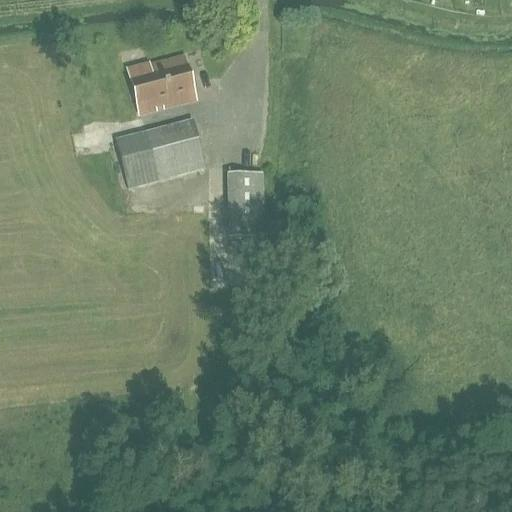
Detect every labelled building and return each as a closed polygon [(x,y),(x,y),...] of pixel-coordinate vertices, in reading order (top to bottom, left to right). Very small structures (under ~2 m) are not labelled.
[(147,66),(128,71),(139,115),(155,111),(154,107),(161,105),(162,109),(193,101),(183,59),(148,68),(147,66)] [(0,74),(0,135),(77,132),(74,71),(0,74)] [(192,123),(115,143),(127,190),(205,170),(192,123)] [(228,176),(229,240),(262,239),(261,175),(228,176)] [(214,302),(215,209),(196,209),(195,265),(190,265),(190,302),(214,302)]
